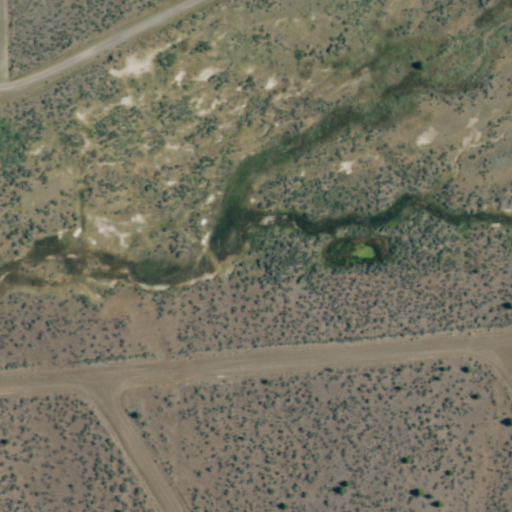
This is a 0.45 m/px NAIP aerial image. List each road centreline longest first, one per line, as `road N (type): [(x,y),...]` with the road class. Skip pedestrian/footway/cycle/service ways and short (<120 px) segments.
road 1 (residential): [(511,348),(0,392)]
road 2 (residential): [(0,92),(49,79),(207,0)]
road 3 (residential): [(172,511),(93,382)]
